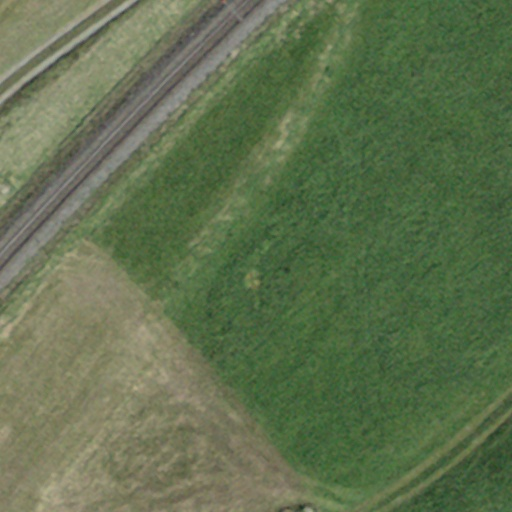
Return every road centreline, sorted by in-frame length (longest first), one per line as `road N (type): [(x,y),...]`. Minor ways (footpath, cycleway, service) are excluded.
road 1 (track): [(511,397),(461,447),(373,511)]
road 2 (track): [(0,89),(122,0)]
